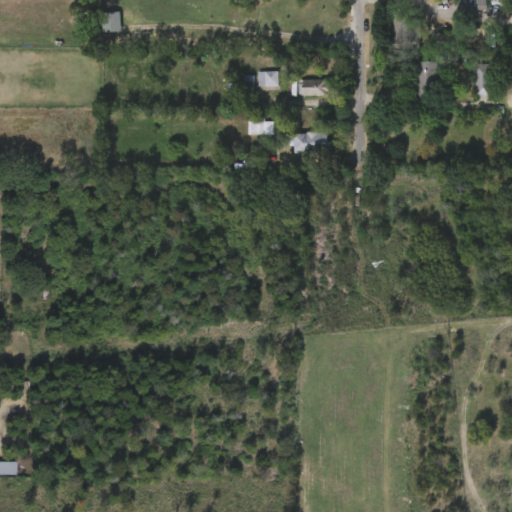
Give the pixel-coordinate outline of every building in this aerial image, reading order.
[(449,0),(449,3),(442,3),(441,9),(427,8),(427,0),(449,0)] [(509,0),(509,5),(489,5),(489,9),(479,9),(479,0),(509,0)] [(470,2),(461,2),(461,19),(470,19),(470,2)] [(409,8),(408,19),(420,19),(420,49),(395,48),(395,8),(409,8)] [(85,42),(104,41),(103,21),(84,22),(85,42)] [(393,54),(392,26),(376,27),(377,54),(393,54)] [(444,69),(443,78),(435,78),(435,104),(416,103),(417,80),(413,80),(413,71),(416,72),(416,61),(436,61),(436,69),(444,69)] [(475,96),(473,96),(473,64),(490,64),(490,96),(475,96)] [(421,71),(401,71),(400,112),(419,113),(421,71)] [(473,105),(474,74),(458,73),(457,104),(473,105)] [(327,79),(327,83),(331,82),(331,91),(328,91),(328,95),(304,95),(304,94),(300,94),(300,83),(302,83),(302,79),(327,79)] [(261,80),(241,81),(242,96),(262,96),(261,80)] [(282,89),(282,105),(311,105),(311,89),(282,89)] [(266,117),(266,121),(274,121),(274,134),(273,134),(273,136),(269,136),(269,134),(251,134),(251,117),(266,117)] [(257,144),(257,131),(248,131),(248,127),(232,127),(232,144),(257,144)] [(319,131),(319,133),(328,134),(328,141),(332,141),(332,153),(295,153),(295,133),(308,133),(308,131),(319,131)] [(277,162),(311,162),(311,142),(277,143),(277,162)]
